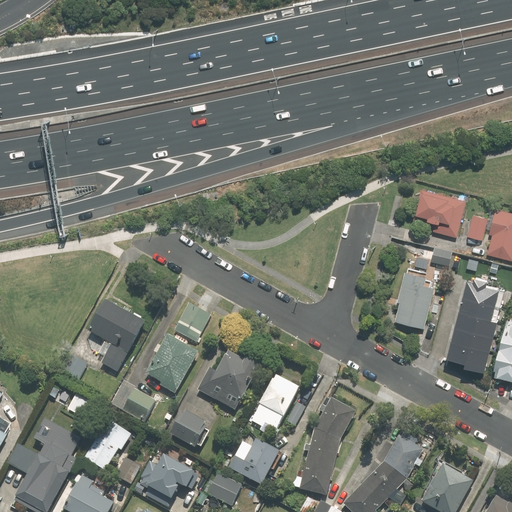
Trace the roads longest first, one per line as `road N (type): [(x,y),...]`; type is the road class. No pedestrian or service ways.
road 1 (motorway): [(491,54),(338,129),(0,226)]
road 2 (motorway): [(0,108),(511,7)]
road 3 (motorway): [(491,54),(0,152)]
road 4 (residential): [(511,439),(329,338)]
road 5 (residential): [(329,338),(163,247)]
road 6 (residential): [(329,338),(364,207)]
